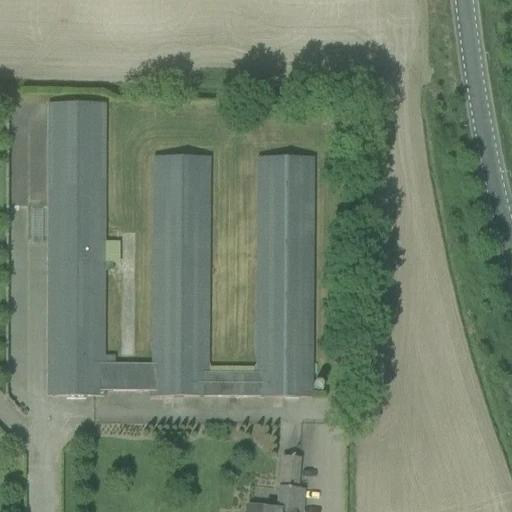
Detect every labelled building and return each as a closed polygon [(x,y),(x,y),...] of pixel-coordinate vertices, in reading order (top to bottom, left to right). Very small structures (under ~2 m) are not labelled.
[(103,394),(103,367),(103,270),(105,105),(45,105),(45,270),(47,270),(46,398),(103,399),(103,394)] [(151,367),(103,367),(103,394),(148,394),(148,398),(311,399),(311,379),(311,161),(257,161),(256,376),(229,375),(210,376),(210,350),(210,336),(211,163),(152,163),(151,367)] [(8,223),(10,237),(26,234),(24,220),(8,223)] [(22,343),(8,343),(9,393),(26,393),(26,357),(23,357),(22,343)] [(278,511),(267,511),(245,510),(245,511),(300,511),(303,493),(296,492),(298,461),(282,460),(278,511)]
